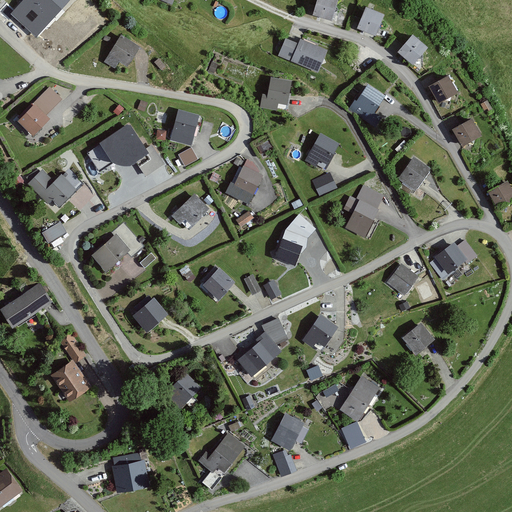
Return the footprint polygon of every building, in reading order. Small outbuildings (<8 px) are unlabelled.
[(62,9),(51,0),(23,0),(11,14),(36,37),(62,9)] [(70,0),(51,0),(62,9),(70,0)] [(342,0),(321,0),(318,16),(322,17),(337,21),(342,0)] [(389,14),(371,7),(362,29),(366,30),(381,36),(389,14)] [(121,35),(104,62),(115,69),(119,62),(128,67),(140,47),(121,35)] [(417,35),(402,52),(406,56),(417,66),(433,48),(417,35)] [(331,50),(301,39),(299,43),(287,38),(284,46),(280,57),(292,61),(322,73),(331,50)] [(292,81),(268,76),(262,106),(286,110),(292,81)] [(452,76),(432,88),(442,104),(462,92),(452,76)] [(369,83),(354,105),(375,120),(391,99),(369,83)] [(34,105),(18,121),(33,136),(50,119),(46,115),(62,99),(49,86),(33,103),(34,105)] [(199,115),(178,109),(170,140),(191,146),(199,115)] [(475,119),(457,130),(466,145),(484,134),(475,119)] [(127,124),(99,143),(100,144),(87,153),(100,172),(113,163),(117,165),(121,166),(126,166),(131,166),(136,162),(146,176),(164,164),(152,145),(146,149),(131,125),(127,124)] [(340,143),(320,132),(305,161),(316,167),(317,165),(326,170),(340,143)] [(191,148),(178,155),(185,167),(198,159),(191,148)] [(414,154),(397,176),(414,189),(431,167),(414,154)] [(253,162),(247,159),(235,183),(231,181),(226,193),(249,204),(263,175),(258,173),(260,171),(253,162)] [(41,169),(27,182),(46,204),(52,199),(58,206),(76,190),(59,171),(50,180),(41,169)] [(330,172),(312,181),(319,196),(337,187),(330,172)] [(511,186),(508,180),(489,192),(500,209),(511,200),(511,186)] [(386,196),(365,185),(358,198),(362,200),(347,227),(368,238),(384,209),(380,207),(386,196)] [(194,193),(171,215),(188,233),(211,211),(194,193)] [(249,211),(236,220),(241,227),(254,218),(249,211)] [(285,229),(275,259),(296,266),(301,253),(302,253),(307,247),(308,238),(316,229),(299,214),(285,229)] [(62,224),(43,234),(49,245),(68,235),(62,224)] [(114,233),(91,253),(106,271),(129,251),(114,233)] [(454,240),(434,256),(448,274),(468,259),(454,240)] [(146,271),(158,262),(153,256),(142,265),(146,271)] [(399,262),(386,280),(403,292),(416,274),(399,262)] [(218,267),(202,285),(218,300),(235,281),(218,267)] [(259,275),(249,280),(259,299),(268,294),(259,275)] [(39,282),(1,305),(13,325),(51,302),(39,282)] [(281,282),(270,288),(278,302),(289,296),(281,282)] [(152,298),(136,313),(150,329),(167,315),(152,298)] [(318,311),(301,338),(321,351),(338,324),(318,311)] [(421,322),(402,338),(417,355),(435,339),(421,322)] [(62,341),(77,363),(87,356),(72,334),(62,341)] [(269,334),(237,357),(252,376),(283,353),(269,334)] [(72,361),(51,373),(69,402),(89,389),(72,361)] [(312,379),(323,375),(320,367),(309,371),(312,379)] [(186,372),(167,389),(181,404),(200,387),(186,372)] [(360,374),(338,407),(359,421),(381,389),(360,374)] [(283,411),(270,440),(291,449),(304,421),(283,411)] [(243,446),(226,431),(200,462),(218,477),(243,446)] [(290,455),(275,459),(280,474),(294,470),(290,455)] [(143,458),(113,464),(117,489),(148,484),(143,458)] [(10,470),(0,475),(0,507),(23,494),(10,470)]
